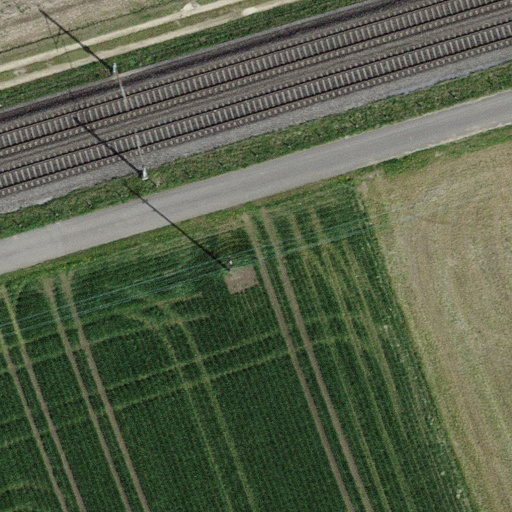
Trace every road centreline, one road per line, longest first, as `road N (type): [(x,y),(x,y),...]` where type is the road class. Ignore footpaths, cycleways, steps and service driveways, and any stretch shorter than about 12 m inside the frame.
road 1 (unclassified): [(511,102),(0,254)]
road 2 (track): [(259,0),(0,77)]
